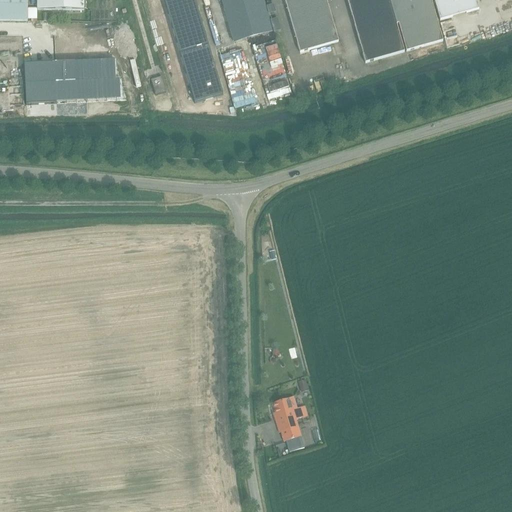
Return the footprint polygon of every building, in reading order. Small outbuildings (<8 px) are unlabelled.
[(0,0),(0,21),(28,22),(28,0),(0,0)] [(37,0),(37,11),(84,11),(84,0),(37,0)] [(194,0),(163,0),(195,104),(223,96),(194,0)] [(284,0),(300,53),(338,42),(326,0),(284,0)] [(396,25),(398,25),(398,24),(406,52),(443,42),(430,0),(391,0),(392,3),(390,3),(389,0),(347,0),(365,64),(404,53),(396,25)] [(433,0),(440,21),(479,10),(475,0),(433,0)] [(113,54),(22,57),(24,98),(124,94),(113,54)] [(163,74),(167,89),(176,87),(172,72),(163,74)] [(161,78),(159,79),(151,81),(156,96),(166,93),(161,78)] [(293,398),(272,404),(276,415),(275,416),(274,417),(279,434),(281,433),(298,428),(295,421),(304,418),(301,408),(293,411),(291,406),(295,405),(293,398)] [(298,428),(281,433),(284,443),(301,437),(298,428)]
